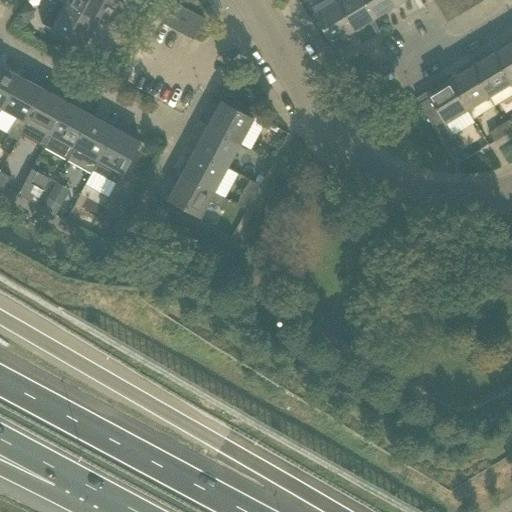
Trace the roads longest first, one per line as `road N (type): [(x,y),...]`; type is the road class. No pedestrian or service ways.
road 1 (motorway): [(340,511),(0,316)]
road 2 (residential): [(511,191),(441,200),(395,189),(362,170),(323,125),(248,0)]
road 3 (motorway): [(245,511),(0,380)]
road 4 (residential): [(400,86),(511,16)]
